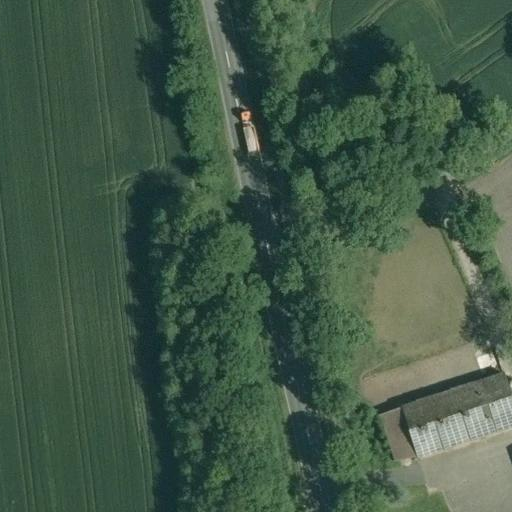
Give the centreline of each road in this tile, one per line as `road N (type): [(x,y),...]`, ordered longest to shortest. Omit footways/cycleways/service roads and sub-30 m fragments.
road 1 (unclassified): [(511,136),(456,175),(270,251)]
road 2 (secondary): [(328,511),(270,251)]
road 3 (secondary): [(270,251),(216,0)]
